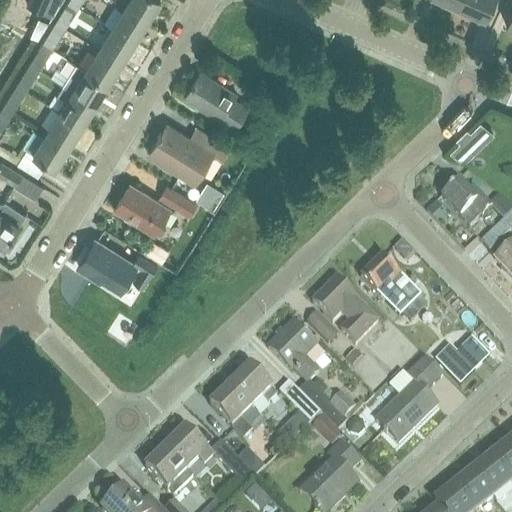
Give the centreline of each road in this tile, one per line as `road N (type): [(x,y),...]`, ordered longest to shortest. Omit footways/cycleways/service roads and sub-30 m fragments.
road 1 (residential): [(16,308),(204,0)]
road 2 (residential): [(128,424),(379,188)]
road 3 (tertiary): [(476,80),(288,0)]
road 4 (residential): [(511,331),(379,188)]
road 5 (residential): [(376,511),(511,381)]
road 6 (unclassified): [(128,424),(16,308)]
road 7 (residential): [(379,188),(476,80)]
road 8 (residential): [(43,511),(128,424)]
